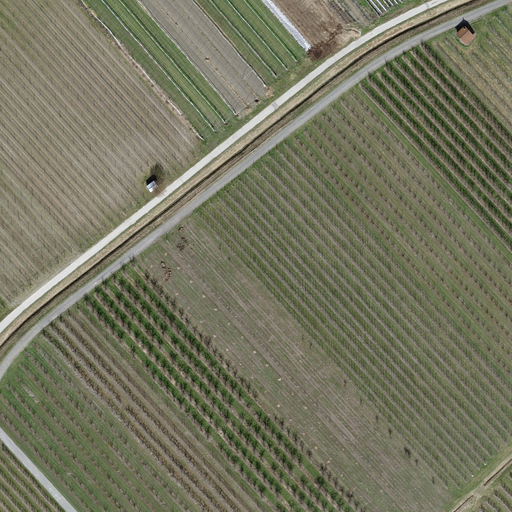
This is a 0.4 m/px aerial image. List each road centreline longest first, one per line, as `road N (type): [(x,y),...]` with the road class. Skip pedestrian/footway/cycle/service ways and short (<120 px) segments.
road 1 (track): [(0,371),(98,279),(367,70),(507,0)]
road 2 (track): [(0,328),(351,48),(440,0)]
